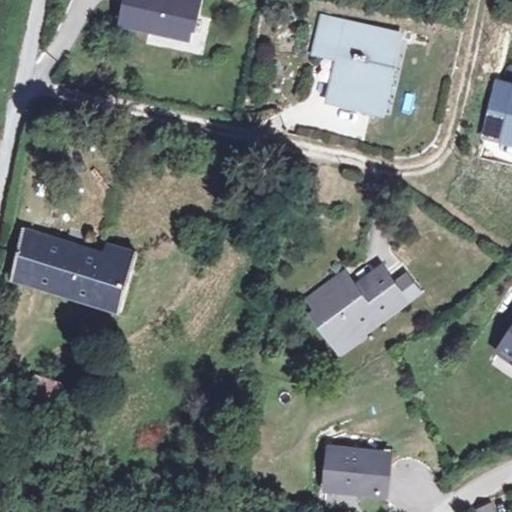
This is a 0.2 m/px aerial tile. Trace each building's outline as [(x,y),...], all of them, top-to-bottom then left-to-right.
[(201,0),(132,0),(131,5),(137,6),(131,31),(192,43),(202,0),(201,0)] [(137,6),(131,5),(125,30),(131,31),(137,6)] [(400,35),(319,19),(311,57),(330,61),(321,105),(377,117),(385,76),(391,77),(400,35)] [(511,94),(491,90),(481,138),(481,139),(511,144),(511,94)] [(90,253),(28,236),(17,281),(119,309),(134,254),(93,244),(90,253)] [(305,317),(337,359),(420,296),(402,273),(390,282),(380,268),(353,288),(343,274),(307,301),(314,311),(305,317)] [(66,369),(35,365),(29,397),(62,402),(66,369)] [(391,455),(330,449),(325,491),(386,498),(391,455)] [(492,511),(489,503),(474,510),(474,511),(492,511)]
